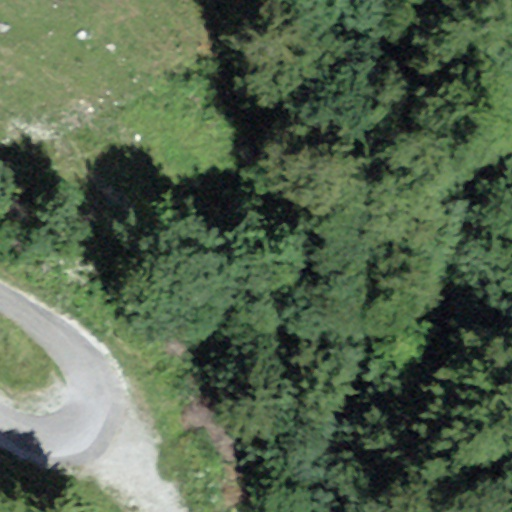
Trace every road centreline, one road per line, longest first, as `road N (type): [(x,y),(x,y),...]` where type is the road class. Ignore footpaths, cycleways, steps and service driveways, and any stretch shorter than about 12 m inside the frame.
road 1 (unclassified): [(0,293),(91,369),(72,403),(37,412),(0,403)]
road 2 (track): [(72,403),(156,511)]
